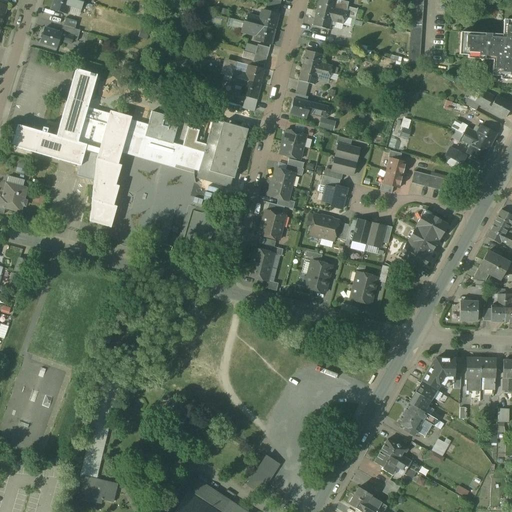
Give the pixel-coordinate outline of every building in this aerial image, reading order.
[(83,2),(77,0),(53,0),(51,8),(67,13),(69,5),(81,8),(83,2)] [(281,1),(276,0),(270,0),(269,5),(280,8),(281,1)] [(336,0),(319,0),(317,10),(345,17),(348,6),(349,2),(341,0),(340,0),(340,2),(338,2),(337,5),(335,4),(336,0)] [(423,0),(412,0),(408,64),(419,65),(423,0)] [(358,8),(348,6),(345,17),(352,18),(358,20),(359,13),(357,13),(358,8)] [(279,13),(263,9),(261,18),(249,15),(248,17),(241,16),(240,20),(244,21),(275,28),(275,29),(279,13)] [(317,10),(313,25),(329,29),(331,21),(343,24),(345,17),(317,10)] [(345,17),(343,24),(350,25),(352,18),(345,17)] [(76,22),(64,19),(62,26),(74,29),(76,22)] [(275,28),(244,21),(242,28),(256,31),(254,39),(271,44),(275,28)] [(459,46),(511,47),(511,23),(502,23),(502,35),(460,33),(459,46)] [(74,29),(62,26),(60,34),(61,34),(72,37),(72,41),(77,42),(80,31),(79,31),(74,30),(74,29)] [(60,34),(44,29),(40,45),(56,50),(59,41),(70,45),(72,41),(72,37),(61,34),(60,34)] [(270,47),(258,44),(256,53),(268,56),(270,47)] [(511,47),(459,46),(459,54),(468,55),(468,58),(493,59),(493,75),(511,76),(511,47)] [(323,55),(307,50),(303,65),(331,72),(333,66),(321,63),(323,55)] [(268,56),(256,53),(254,61),(266,64),(268,56)] [(265,68),(249,64),(247,72),(235,70),(237,63),(227,61),(224,74),(233,77),(262,84),(265,68)] [(331,72),(303,65),(299,80),(308,83),(315,84),(317,76),(329,79),(331,72)] [(148,126),(87,108),(96,76),(76,70),(57,137),(18,126),(12,146),(80,165),(77,176),(76,176),(93,181),(93,180),(94,181),(90,221),(110,227),(116,207),(113,206),(118,187),(115,185),(120,166),(117,165),(122,147),(183,165),(184,165),(191,167),(192,168),(192,167),(199,169),(203,153),(172,144),(179,120),(152,112),(148,126)] [(262,84),(233,77),(232,81),(244,84),(242,93),(258,97),(262,84)] [(308,83),(299,80),(296,93),(305,95),(308,83)] [(492,97),(481,91),(476,102),(475,103),(479,105),(504,119),(511,105),(497,97),(493,104),(490,102),(492,97)] [(476,102),(467,97),(463,104),(476,110),(479,105),(475,103),(476,102)] [(310,103),(294,99),(290,114),(306,118),(308,111),(313,112),(312,114),(322,116),(325,117),(328,115),(329,111),(327,108),(324,108),(324,107),(310,104),(310,103)] [(399,126),(406,128),(409,119),(402,117),(399,126)] [(335,122),(321,119),(319,127),(333,130),(335,122)] [(248,130),(213,120),(203,153),(199,169),(196,178),(229,188),(232,178),(234,179),(248,130)] [(496,134),(481,126),(477,134),(466,128),(463,134),(489,148),(496,134)] [(306,135),(286,130),(283,142),(303,147),(306,135)] [(489,148),(463,134),(460,140),(471,146),(467,153),(482,161),(489,148)] [(352,140),(338,137),(336,144),(338,144),(350,147),(352,140)] [(303,147),(283,142),(280,155),(300,160),(303,147)] [(350,147),(338,144),(335,157),(356,163),(358,156),(357,156),(359,149),(350,147)] [(450,148),(444,158),(448,160),(449,157),(462,164),(466,156),(450,148)] [(401,154),(390,151),(388,159),(390,159),(400,161),(401,154)] [(356,163),(335,157),(331,170),(331,171),(343,174),(352,176),(354,170),(356,163)] [(304,163),(289,159),(287,165),(303,169),(304,163)] [(400,161),(390,159),(387,171),(402,176),(402,175),(404,170),(404,169),(405,163),(406,163),(400,161)] [(303,169),(287,165),(285,171),(294,174),(302,176),(304,169),(303,169)] [(285,171),(276,169),(272,182),(291,187),(294,174),(285,171)] [(331,170),(326,169),(324,176),(340,180),(341,180),(343,174),(331,171),(331,170)] [(402,176),(387,171),(383,184),(393,187),(399,188),(401,182),(401,181),(402,176)] [(431,176),(414,172),(411,183),(428,187),(431,176)] [(324,176),(322,176),(320,185),(326,187),(326,186),(335,189),(335,187),(335,186),(338,187),(340,180),(324,176)] [(448,180),(431,176),(428,187),(445,192),(448,180)] [(291,187),(272,182),(269,196),(278,198),(287,201),(287,200),(291,187)] [(26,189),(6,183),(0,206),(0,207),(5,208),(20,212),(26,189)] [(393,187),(383,184),(382,184),(380,191),(391,193),(393,187)] [(338,187),(335,186),(335,187),(335,189),(326,186),(326,187),(322,202),(331,204),(331,206),(330,206),(330,207),(342,210),(346,194),(344,194),(345,188),(338,187)] [(295,202),(287,200),(287,201),(278,198),(277,205),(284,207),(293,209),(295,202)] [(277,205),(269,203),(267,211),(282,215),(284,207),(277,205)] [(267,211),(265,210),(262,223),(282,228),(286,216),(282,215),(267,211)] [(511,216),(500,211),(493,224),(507,231),(509,226),(511,227),(511,216)] [(327,218),(314,215),(309,235),(321,238),(327,218)] [(426,219),(421,216),(416,226),(415,226),(416,227),(414,230),(409,239),(407,242),(406,242),(407,243),(401,252),(398,257),(404,260),(404,259),(410,263),(409,263),(410,264),(410,263),(414,266),(415,266),(423,270),(423,269),(430,256),(431,255),(430,255),(432,250),(433,250),(435,245),(436,245),(436,244),(438,239),(439,240),(439,239),(447,226),(447,225),(440,221),(440,220),(439,220),(435,218),(435,217),(434,218),(429,215),(426,219)] [(339,221),(327,218),(321,238),(334,241),(335,238),(339,223),(339,221)] [(364,222),(358,220),(356,228),(352,241),(366,245),(371,223),(364,221),(364,222)] [(282,228),(262,223),(259,235),(279,240),(282,228)] [(344,224),(339,223),(335,238),(340,239),(340,240),(344,224)] [(379,225),(371,223),(366,245),(380,248),(381,242),(384,231),(385,227),(379,225)] [(350,225),(344,224),(340,240),(346,241),(347,240),(350,226),(350,225)] [(511,231),(507,231),(493,224),(486,237),(500,245),(501,241),(511,247),(511,231)] [(356,228),(350,226),(347,240),(352,241),(356,228)] [(391,232),(384,231),(381,242),(388,244),(391,232)] [(276,241),(260,238),(259,243),(266,245),(274,247),(276,241)] [(274,247),(266,245),(265,252),(273,254),(273,255),(281,256),(283,249),(274,247)] [(265,252),(255,249),(252,263),(270,267),(273,255),(273,254),(265,252)] [(322,255),(307,251),(305,257),(321,261),(322,255)] [(510,263),(488,251),(478,269),(489,275),(500,281),(510,263)] [(28,261),(20,258),(15,270),(24,273),(28,261)] [(332,266),(312,261),(308,274),(328,279),(332,266)] [(270,267),(252,263),(248,276),(258,279),(267,281),(270,267)] [(420,275),(409,269),(406,275),(416,281),(420,275)] [(489,275),(478,269),(472,280),(485,282),(489,275)] [(290,270),(288,281),(296,283),(299,272),(290,270)] [(388,272),(382,270),(379,281),(385,283),(388,272)] [(377,278),(357,272),(354,286),(374,291),(377,278)] [(328,279),(308,274),(305,287),(305,288),(313,290),(325,293),(328,279)] [(278,283),(267,281),(258,279),(256,286),(276,291),(278,283)] [(305,287),(296,285),(294,291),(312,296),(313,290),(305,288),(305,287)] [(374,291),(354,286),(350,300),(370,305),(374,291)] [(483,289),(470,287),(469,294),(482,296),(483,289)] [(500,305),(491,305),(491,309),(491,322),(504,322),(504,294),(498,294),(498,301),(500,305)] [(478,302),(461,301),(460,320),(477,320),(478,302)] [(358,308),(347,305),(345,311),(356,314),(358,308)] [(491,309),(483,309),(482,321),(491,322),(491,309)] [(454,359),(435,358),(421,381),(436,390),(440,385),(443,387),(448,380),(454,380),(454,359)] [(481,359),(467,358),(466,388),(481,389),(481,377),(481,359)] [(496,359),(481,359),(481,377),(484,377),(484,389),(495,389),(496,359)] [(511,359),(503,359),(503,389),(511,389),(511,359)] [(117,484),(96,479),(120,379),(105,375),(75,498),(101,504),(102,500),(113,502),(117,484)] [(436,390),(421,381),(415,392),(430,401),(436,390)] [(430,401),(415,392),(408,403),(423,412),(430,401)] [(423,412),(408,403),(397,421),(400,423),(398,427),(413,435),(422,420),(426,414),(423,412)] [(509,409),(498,408),(498,421),(504,422),(509,422),(509,409)] [(437,420),(426,414),(422,420),(434,426),(437,420)] [(444,424),(437,420),(434,426),(440,430),(444,424)] [(400,443),(392,438),(390,441),(387,439),(380,450),(408,467),(411,461),(401,455),(403,451),(406,453),(408,450),(400,445),(400,443)] [(444,442),(437,438),(431,450),(441,456),(448,444),(444,442)] [(408,467),(380,450),(373,462),(377,464),(375,467),(382,472),(385,472),(392,476),(394,473),(392,472),(394,467),(404,473),(408,467)] [(260,492),(278,463),(263,454),(245,482),(260,492)] [(419,466),(411,461),(408,467),(416,471),(419,466)] [(411,479),(422,485),(425,478),(415,473),(411,479)] [(239,507),(188,474),(178,490),(171,485),(164,496),(170,499),(166,505),(169,507),(170,506),(176,509),(174,511),(246,511),(239,507)] [(399,486),(388,480),(385,485),(396,491),(399,486)] [(396,491),(385,485),(381,492),(392,498),(396,491)] [(458,486),(455,491),(466,498),(468,491),(458,486)] [(371,495),(358,487),(353,495),(380,511),(382,511),(384,510),(386,506),(370,496),(371,495)] [(495,489),(494,498),(503,499),(504,491),(495,489)] [(380,511),(353,495),(348,504),(361,511),(361,510),(364,511),(380,511)]
